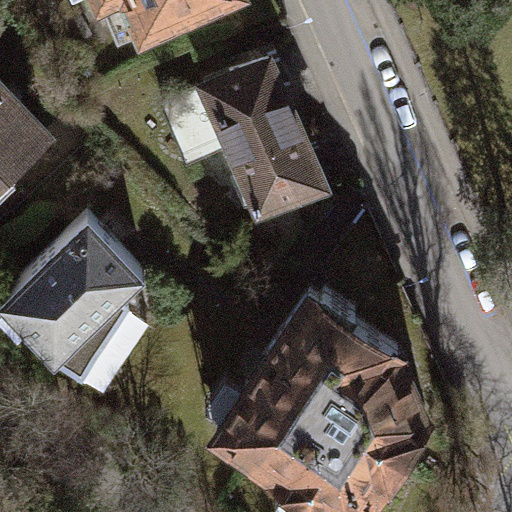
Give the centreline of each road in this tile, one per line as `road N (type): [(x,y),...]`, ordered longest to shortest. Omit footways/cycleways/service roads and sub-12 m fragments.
road 1 (residential): [(511,414),(333,0)]
road 2 (residential): [(133,511),(0,410)]
